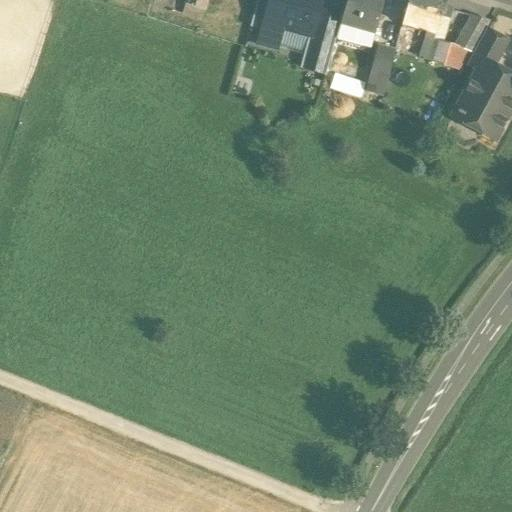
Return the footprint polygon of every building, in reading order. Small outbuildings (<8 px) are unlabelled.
[(27,20),(47,19),(46,6),(36,6),(35,0),(4,0),(5,12),(27,11),(27,20)] [(186,0),(185,4),(203,11),(206,0),(186,0)] [(270,0),(258,44),(278,50),(283,31),(310,39),(317,11),(320,0),(270,0)] [(381,0),(346,0),(342,18),(340,25),(372,34),(381,0)] [(445,0),(408,0),(401,27),(425,34),(423,42),(431,44),(432,40),(433,41),(440,17),(449,19),(452,10),(443,8),(445,0)] [(203,11),(185,4),(182,15),(200,21),(203,11)] [(317,11),(310,39),(302,69),(326,75),(336,40),(340,25),(342,18),(317,11)] [(470,17),(454,46),(458,48),(458,49),(466,51),(471,53),(487,22),(470,17)] [(372,34),(340,25),(336,40),(368,49),(372,34)] [(506,43),(485,31),(467,65),(477,71),(482,62),(493,67),(506,43)] [(433,41),(432,40),(431,44),(426,62),(441,66),(448,45),(433,41)] [(454,46),(448,45),(441,66),(460,72),(466,51),(458,49),(458,48),(454,46)] [(394,52),(377,47),(369,74),(387,79),(394,52)] [(511,77),(493,67),(482,62),(477,71),(452,118),(454,119),(458,120),(459,120),(460,118),(494,136),(492,140),(494,141),(511,107),(511,77)] [(184,95),(196,101),(205,84),(193,77),(184,95)] [(335,79),(327,77),(323,88),(332,90),(335,79)]
